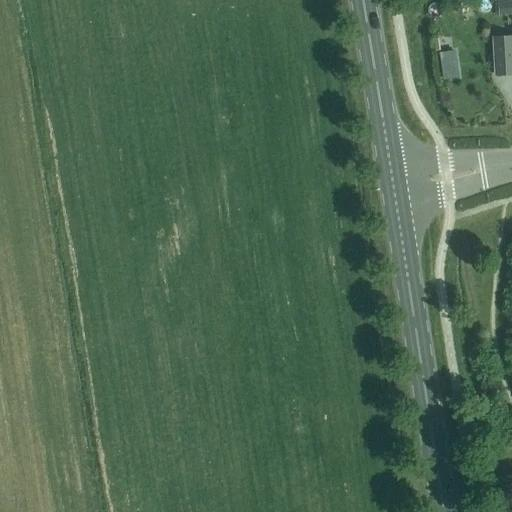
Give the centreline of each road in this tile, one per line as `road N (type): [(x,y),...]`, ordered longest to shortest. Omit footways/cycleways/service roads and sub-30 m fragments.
road 1 (secondary): [(440,511),(391,185)]
road 2 (secondary): [(391,185),(359,0)]
road 3 (residential): [(511,165),(391,185)]
